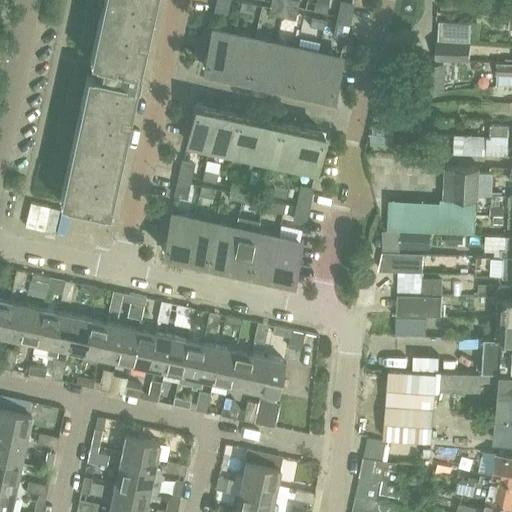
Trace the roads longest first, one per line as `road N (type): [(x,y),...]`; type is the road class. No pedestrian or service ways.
road 1 (residential): [(192,511),(210,427),(81,400)]
road 2 (residential): [(317,313),(349,333),(328,511)]
road 3 (residential): [(162,76),(359,120)]
road 4 (residential): [(317,313),(120,271)]
road 5 (residential): [(120,271),(162,76)]
road 6 (residential): [(317,313),(359,120)]
road 7 (residential): [(0,139),(30,0)]
road 8 (residential): [(359,120),(385,0)]
road 9 (residential): [(120,271),(0,245)]
